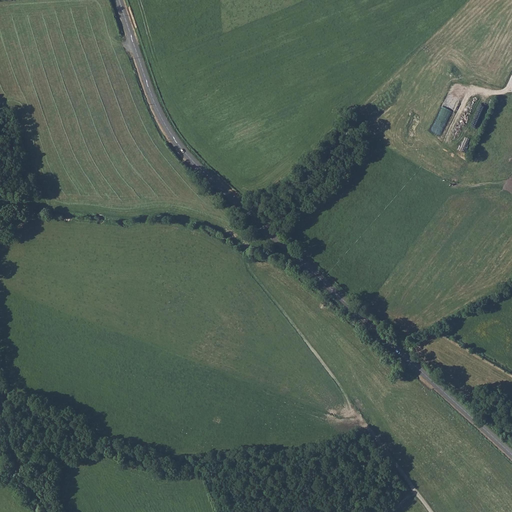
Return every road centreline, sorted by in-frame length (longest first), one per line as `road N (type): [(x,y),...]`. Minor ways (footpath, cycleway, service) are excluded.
road 1 (tertiary): [(511,455),(174,137),(119,0)]
road 2 (track): [(0,400),(19,464),(48,511)]
